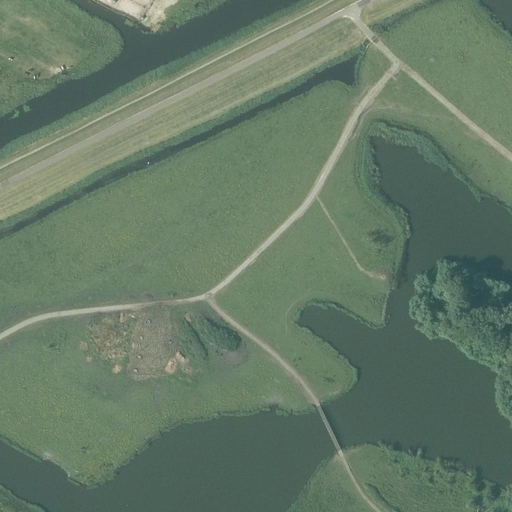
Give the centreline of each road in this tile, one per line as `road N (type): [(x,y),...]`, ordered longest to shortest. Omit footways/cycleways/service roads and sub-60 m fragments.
road 1 (track): [(399,62),(297,217),(221,288),(190,301),(43,318),(0,336)]
road 2 (unknown): [(335,0),(0,168)]
road 3 (track): [(511,160),(399,62)]
